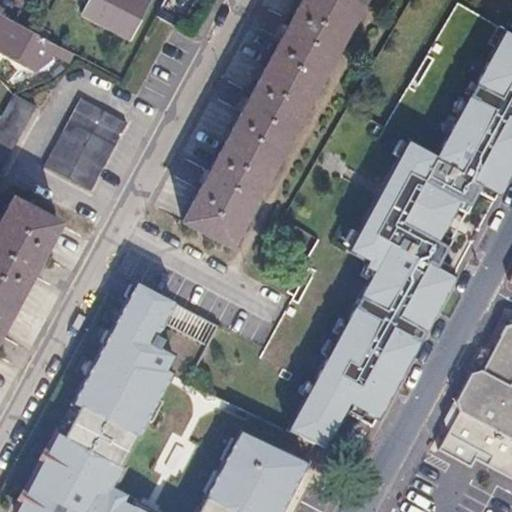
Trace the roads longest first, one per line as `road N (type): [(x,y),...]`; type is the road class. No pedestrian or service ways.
road 1 (residential): [(244,0),(0,454)]
road 2 (tertiary): [(511,216),(352,511)]
